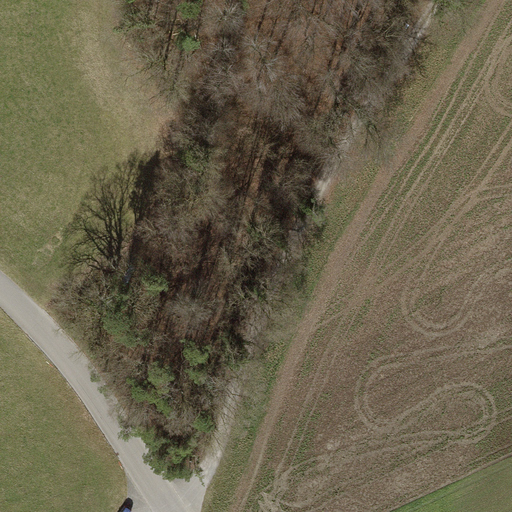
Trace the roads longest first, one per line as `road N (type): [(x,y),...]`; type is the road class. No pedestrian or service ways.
road 1 (track): [(439,0),(316,196),(261,316),(209,465),(170,511)]
road 2 (tertiary): [(0,289),(58,345),(168,511)]
